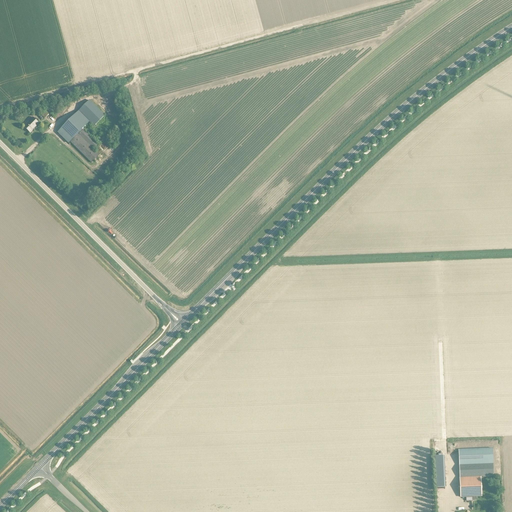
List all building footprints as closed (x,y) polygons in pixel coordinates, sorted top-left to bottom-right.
[(57,133),(67,143),(69,142),(90,163),(98,156),(92,150),(97,145),(81,129),(88,122),(93,126),(104,116),(89,101),(57,133)] [(39,114),(43,119),(48,114),(43,110),(39,114)] [(22,127),(29,133),(38,124),(32,118),(31,119),(29,117),(26,120),(28,122),(22,127)] [(100,183),(104,188),(108,184),(103,180),(100,183)] [(492,449),(458,450),(460,498),(480,497),(480,478),(493,477),(492,449)] [(434,457),(435,488),(443,488),(442,457),(434,457)]
